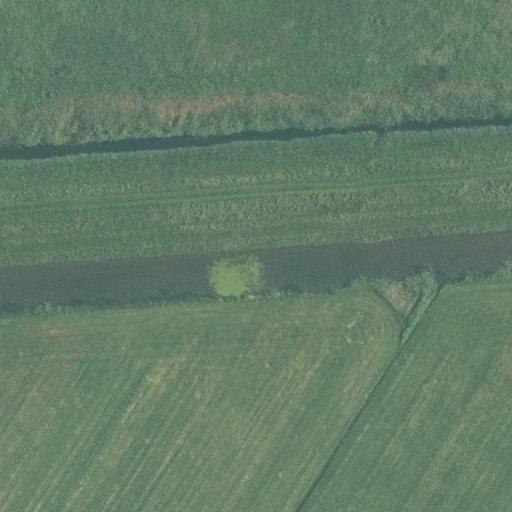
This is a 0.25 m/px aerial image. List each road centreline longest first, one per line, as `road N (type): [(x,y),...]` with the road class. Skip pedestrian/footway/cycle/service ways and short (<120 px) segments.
road 1 (track): [(511,157),(0,196)]
road 2 (track): [(511,66),(0,88)]
